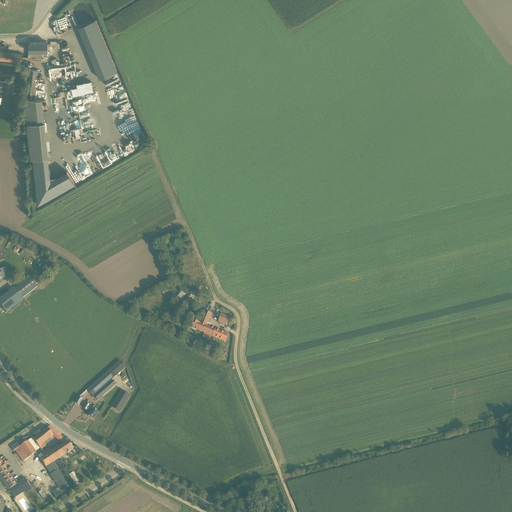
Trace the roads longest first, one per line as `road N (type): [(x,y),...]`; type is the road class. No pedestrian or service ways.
road 1 (track): [(96,0),(215,300),(239,320),(236,364),(279,470)]
road 2 (tertiary): [(223,511),(53,420),(0,357)]
road 3 (track): [(129,306),(60,253),(0,229)]
